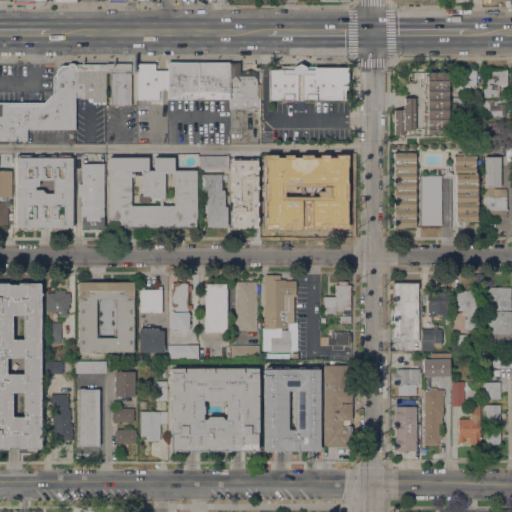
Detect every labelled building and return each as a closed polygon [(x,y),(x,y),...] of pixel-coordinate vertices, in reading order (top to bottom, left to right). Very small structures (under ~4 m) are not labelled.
[(167,99),(167,90),(167,70),(167,64),(167,61),(229,61),(229,64),(229,99),(167,99)] [(74,129),(26,129),(26,140),(0,140),(0,102),(43,102),(52,93),(52,76),(56,73),(55,70),(61,65),(67,66),(68,64),(72,64),(74,66),(74,64),(74,98),(74,129)] [(74,64),(105,64),(105,73),(105,102),(105,104),(101,104),(101,102),(99,102),(99,104),(97,104),(97,102),(95,102),(95,104),(92,104),(92,102),(91,102),(91,101),(87,101),(87,99),(82,99),(82,98),(74,98),(74,64)] [(130,64),(130,105),(123,105),(123,106),(117,106),(117,105),(110,105),(110,73),(105,73),(105,64),(130,64)] [(158,90),(158,99),(136,99),(136,64),(155,64),(155,70),(167,70),(167,90),(158,90)] [(229,64),(238,64),(238,70),(253,70),(253,71),(257,71),(257,83),(259,83),(259,109),(256,109),(256,111),(253,111),(253,109),(229,109),(229,99),(229,64)] [(293,66),(299,64),(306,67),(347,67),(347,89),(345,89),(345,100),(315,100),(315,99),(306,99),(306,100),(291,100),(291,101),(290,101),(286,101),(286,100),(269,100),(269,69),(280,69),(280,66),(290,66),(293,66)] [(475,86),(460,85),(460,78),(455,78),(455,68),(475,68),(475,86)] [(506,69),(506,85),(498,85),(498,97),(483,97),(484,85),(482,85),(482,81),(483,81),(483,76),(487,76),(487,69),(506,69)] [(447,134),(433,134),(433,136),(431,136),(431,134),(426,134),(426,81),(424,81),(424,71),(448,71),(447,134)] [(414,130),(403,130),(403,134),(393,134),(394,109),(403,109),(403,97),(414,97),(414,130)] [(492,99),(492,107),(500,107),(501,115),(483,115),(483,99),(492,99)] [(415,227),(393,227),(393,152),(414,152),(415,227)] [(464,224),(464,227),(451,227),(451,177),(444,177),(444,172),(450,172),(450,174),(452,174),(452,155),(456,155),(456,152),(473,152),(473,156),(474,156),(474,174),(478,174),(478,175),(480,175),(480,224),(464,224)] [(16,227),(16,154),(30,154),(30,158),(37,158),(37,154),(42,154),(42,158),(50,158),(50,154),(54,154),(54,157),(57,157),(57,154),(69,154),(69,156),(71,156),(71,227),(16,227)] [(227,155),(227,169),(198,169),(198,155),(227,155)] [(500,186),(499,186),(493,186),(493,188),(505,188),(505,191),(506,191),(506,196),(505,196),(505,218),(483,218),(483,194),(482,194),(482,185),(483,185),(483,156),(496,156),(496,155),(500,155),(500,186)] [(168,229),(168,228),(131,228),(131,229),(126,229),(126,228),(107,228),(107,157),(147,156),(147,170),(153,170),(153,157),(173,157),(173,170),(196,170),(196,228),(177,228),(177,229),(168,229)] [(276,177),(271,177),(271,180),(265,180),(265,177),(262,177),(262,158),(276,158),(276,177)] [(256,229),(250,229),(250,227),(237,227),(237,229),(231,229),(231,159),(256,159),(256,229)] [(103,228),(80,228),(80,196),(77,196),(77,184),(80,184),(80,163),(103,163),(103,228)] [(347,194),(324,194),(324,185),(322,185),(322,182),(323,182),(323,179),(322,179),(322,176),(324,176),(324,170),(322,170),(322,168),(323,168),(323,167),(347,167),(347,194)] [(10,196),(0,195),(0,170),(10,170),(10,196)] [(224,206),(226,206),(226,227),(218,227),(218,226),(206,226),(206,218),(205,218),(205,212),(204,212),(204,204),(205,204),(205,199),(206,199),(206,191),(203,191),(203,193),(201,193),(201,192),(200,192),(200,174),(226,174),(226,179),(220,179),(220,190),(223,190),(224,206)] [(440,225),(420,225),(420,175),(440,175),(440,225)] [(286,187),(286,204),(288,204),(288,220),(284,220),(284,224),(276,224),(276,220),(272,220),(272,203),(274,203),(275,187),(286,187)] [(317,198),(317,222),(315,222),(315,223),(309,223),(309,225),(302,225),(302,223),(296,223),(296,221),(294,221),(294,219),(293,219),(293,216),(294,216),(294,197),(317,198)] [(347,201),(347,203),(349,203),(349,208),(347,208),(347,221),(346,221),(346,225),(337,225),(337,221),(333,221),(333,226),(324,225),(324,221),(323,221),(323,208),(321,208),(322,203),(323,203),(323,201),(347,201)] [(290,350),(289,350),(289,351),(269,351),(269,350),(261,350),(261,327),(263,327),(263,318),(263,312),(264,274),(279,275),(279,279),(284,279),(284,280),(294,280),(295,280),(295,296),(294,296),(293,296),(292,322),(297,322),(296,350),(290,350)] [(255,281),(255,330),(234,330),(234,281),(255,281)] [(334,296),(335,284),(337,284),(338,281),(346,281),(346,285),(350,285),(349,310),(342,309),(342,312),(335,311),(335,313),(322,313),(322,307),(323,307),(323,296),(334,296)] [(417,342),(391,342),(391,307),(390,307),(390,281),(418,281),(418,290),(417,290),(417,342)] [(78,352),(78,282),(133,282),(133,352),(78,352)] [(226,282),(226,331),(204,332),(204,282),(226,282)] [(18,450),(18,447),(7,447),(7,450),(0,450),(0,283),(7,283),(7,284),(18,284),(18,283),(38,283),(39,284),(40,447),(39,448),(25,448),(25,450),(18,450)] [(187,283),(187,285),(191,285),(190,291),(187,290),(187,304),(191,304),(191,310),(187,310),(187,312),(188,312),(187,314),(189,314),(189,317),(190,317),(190,320),(188,320),(188,323),(189,323),(189,326),(188,326),(187,329),(172,329),(170,329),(170,319),(169,319),(169,313),(170,313),(170,310),(172,310),(172,306),(170,306),(170,289),(172,290),(172,283),(187,283)] [(510,287),(510,333),(491,333),(491,327),(487,327),(487,317),(488,317),(488,310),(491,310),(491,305),(487,305),(487,287),(510,287)] [(161,313),(138,312),(138,289),(161,289),(161,313)] [(45,293),(54,293),(54,290),(64,290),(64,293),(69,293),(69,303),(68,303),(68,307),(66,307),(66,315),(59,315),(59,311),(45,311),(45,293)] [(474,290),(474,292),(479,292),(479,329),(465,329),(465,328),(463,328),(463,318),(466,318),(465,314),(461,315),(461,310),(455,310),(455,290),(474,290)] [(448,292),(448,316),(440,316),(440,314),(433,314),(433,316),(426,316),(427,295),(436,295),(436,291),(448,292)] [(349,315),(349,323),(339,323),(339,315),(349,315)] [(60,323),(60,343),(48,343),(48,337),(47,337),(47,336),(46,336),(46,332),(47,332),(47,323),(60,323)] [(158,327),(158,330),(163,330),(163,352),(138,352),(138,330),(139,330),(139,327),(158,327)] [(440,342),(433,342),(433,351),(420,351),(420,328),(440,328),(440,342)] [(321,345),(319,345),(319,336),(321,336),(330,336),(330,331),(347,331),(347,332),(350,332),(350,342),(347,342),(347,345),(321,345)] [(466,334),(466,347),(452,348),(452,334),(466,334)] [(197,359),(167,358),(167,344),(179,344),(179,343),(185,343),(185,344),(197,344),(197,359)] [(258,345),(258,359),(229,359),(230,345),(258,345)] [(491,353),(511,354),(511,367),(510,367),(510,371),(504,371),(504,367),(498,367),(498,369),(497,369),(497,370),(491,370),(491,353)] [(450,360),(450,373),(429,373),(429,360),(450,360)] [(44,373),(44,361),(62,361),(62,373),(44,373)] [(105,361),(105,373),(75,372),(75,361),(105,361)] [(351,365),(351,420),(349,420),(349,426),(351,426),(351,446),(326,447),(326,445),(323,445),(322,365),(351,365)] [(170,451),(170,433),(169,433),(169,368),(175,368),(175,367),(206,367),(206,368),(213,368),(213,372),(214,372),(214,368),(221,368),(221,367),(229,367),(242,367),(242,369),(244,369),(244,367),(251,367),(251,368),(257,368),(257,451),(170,451)] [(297,452),(297,450),(286,450),(286,451),(282,451),(282,450),(278,450),(278,452),(274,452),(274,451),(270,451),(270,452),(265,452),(265,450),(262,450),(262,369),(265,369),(265,367),(270,367),(270,369),(273,369),(273,367),(278,367),(278,369),(282,369),(282,367),(287,367),(287,368),(293,368),(293,367),(302,367),(302,369),(311,369),(311,367),(316,367),(316,369),(318,369),(318,450),(312,450),(312,452),(308,452),(308,451),(302,451),(302,452),(297,452)] [(415,394),(397,394),(397,386),(395,386),(395,383),(391,383),(391,372),(395,372),(395,369),(418,368),(418,386),(415,386),(415,394)] [(134,396),(114,396),(114,371),(134,371),(134,396)] [(166,381),(166,384),(167,384),(167,388),(166,388),(166,400),(155,400),(155,389),(153,389),(153,382),(155,382),(155,381),(166,381)] [(462,405),(451,405),(451,381),(463,381),(462,405)] [(499,398),(484,398),(484,385),(483,385),(483,382),(484,382),(484,381),(499,381),(499,398)] [(98,446),(77,446),(77,389),(98,389),(98,446)] [(441,389),(441,390),(443,390),(443,395),(441,395),(441,423),(438,423),(438,435),(439,435),(439,440),(438,440),(438,444),(422,444),(422,389),(441,389)] [(68,393),(68,408),(69,408),(69,423),(71,423),(72,440),(54,440),(54,425),(52,425),(52,410),(50,410),(50,402),(49,402),(49,397),(50,397),(50,393),(68,393)] [(499,422),(484,421),(484,408),(483,408),(483,405),(484,405),(484,404),(499,405),(499,422)] [(469,414),(468,414),(468,411),(469,411),(469,407),(473,407),(473,405),(475,405),(475,407),(476,407),(476,405),(479,405),(479,444),(469,444),(469,437),(463,438),(463,442),(457,442),(456,418),(469,418),(469,414)] [(394,451),(394,450),(392,450),(392,446),(393,446),(394,428),(392,428),(392,424),(394,424),(394,406),(415,406),(415,451),(394,451)] [(112,421),(112,408),(133,408),(133,422),(112,421)] [(166,411),(166,423),(159,423),(159,441),(145,441),(145,436),(139,436),(139,411),(166,411)] [(499,444),(484,444),(484,427),(499,427),(499,444)] [(135,429),(135,443),(114,442),(114,429),(135,429)]
